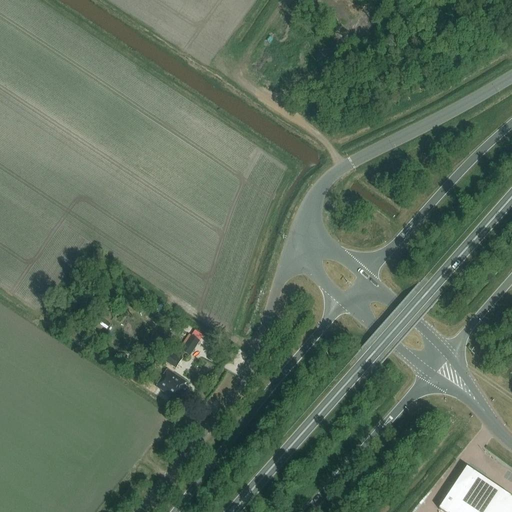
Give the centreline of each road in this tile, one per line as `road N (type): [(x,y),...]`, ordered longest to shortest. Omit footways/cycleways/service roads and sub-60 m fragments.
road 1 (trunk): [(231,511),(511,195)]
road 2 (unclassified): [(141,511),(242,381),(297,233)]
road 3 (tertiary): [(297,233),(339,170),(511,77)]
road 4 (trunk): [(345,300),(175,511)]
road 5 (trunk): [(511,122),(363,277)]
road 6 (trunk): [(308,511),(432,374)]
